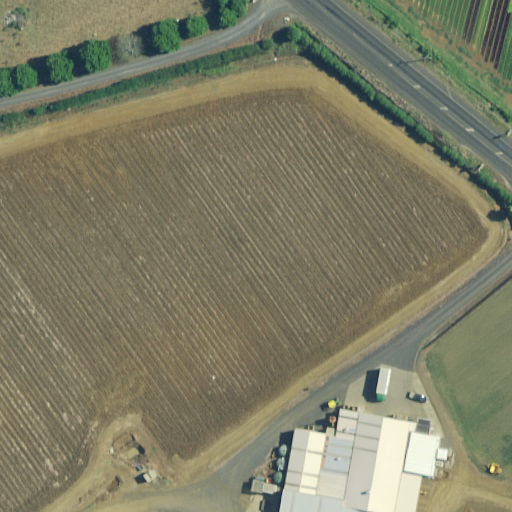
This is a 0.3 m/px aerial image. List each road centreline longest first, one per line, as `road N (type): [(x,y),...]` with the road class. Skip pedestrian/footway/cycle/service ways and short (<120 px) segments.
road 1 (secondary): [(511,164),(311,0)]
road 2 (track): [(48,511),(87,484),(110,435),(126,429),(141,433),(198,493)]
